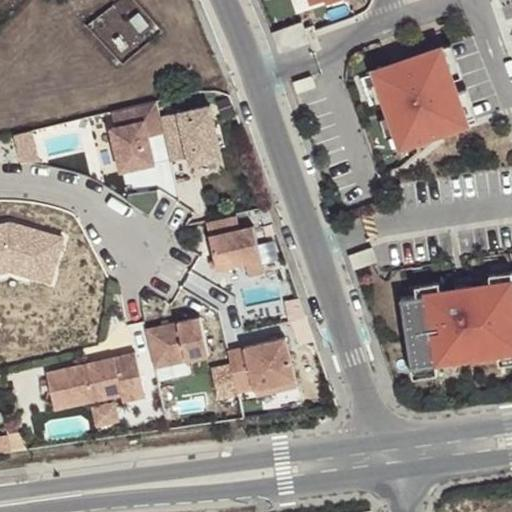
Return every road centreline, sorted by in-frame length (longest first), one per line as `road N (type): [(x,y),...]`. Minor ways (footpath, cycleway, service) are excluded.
road 1 (secondary): [(389,441),(0,493)]
road 2 (residential): [(389,441),(260,77)]
road 3 (secondary): [(26,511),(395,470)]
road 4 (residential): [(159,239),(64,181),(0,181)]
road 5 (residential): [(260,77),(387,23),(397,10),(393,0)]
road 6 (secondary): [(511,427),(389,441)]
